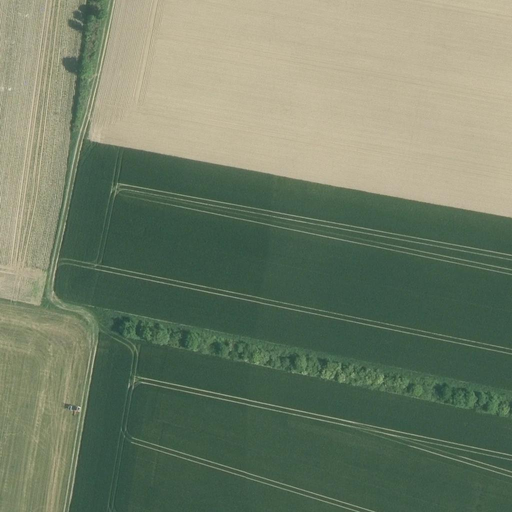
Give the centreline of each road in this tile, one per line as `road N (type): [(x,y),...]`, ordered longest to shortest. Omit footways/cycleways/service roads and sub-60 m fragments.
road 1 (track): [(64,511),(92,314),(57,300),(55,279),(113,0)]
road 2 (track): [(92,314),(511,402)]
